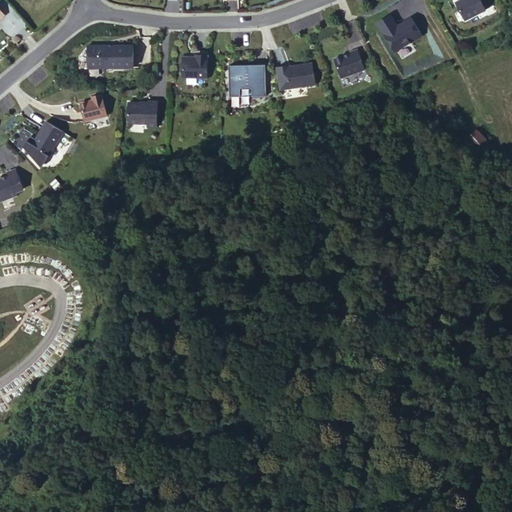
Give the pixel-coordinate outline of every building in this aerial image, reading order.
[(459,0),(466,13),(486,3),(484,0),(459,0)] [(91,62),(135,62),(135,39),(91,39),(91,62)] [(352,47),(336,52),(343,70),(367,63),(360,43),(352,46),(352,47)] [(185,71),(209,71),(209,49),(198,49),(198,51),(185,52),(185,71)] [(280,59),(283,81),(317,75),(314,56),(289,59),(288,58),(280,59)] [(231,58),(232,89),(243,89),(243,80),(254,80),(254,89),(269,88),(268,57),(231,58)] [(82,98),(87,117),(109,111),(103,89),(94,92),(94,95),(82,98)] [(130,98),(129,118),(149,119),(149,122),(158,122),(159,96),(150,96),(150,98),(130,98)] [(65,127),(48,117),(33,141),(50,151),(65,127)] [(0,171),(0,190),(1,193),(16,186),(15,184),(22,181),(15,162),(7,165),(8,168),(0,171)]
